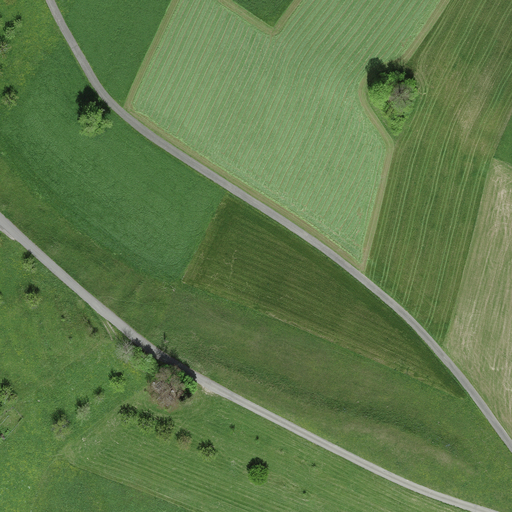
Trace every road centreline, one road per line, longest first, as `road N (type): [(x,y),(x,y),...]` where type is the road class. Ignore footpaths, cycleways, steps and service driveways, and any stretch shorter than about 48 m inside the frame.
road 1 (residential): [(50,0),(101,91),(135,123),(346,263),(457,373),(511,448)]
road 2 (residential): [(0,219),(151,352),(217,392),(401,483),(487,511)]
